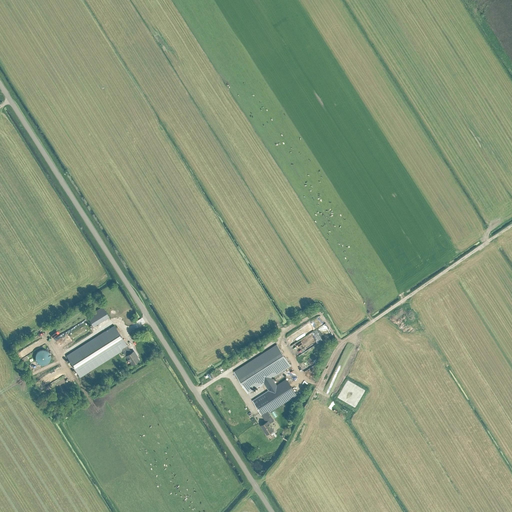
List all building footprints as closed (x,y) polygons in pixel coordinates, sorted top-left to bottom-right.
[(93,326),(108,317),(102,306),(87,316),(93,326)] [(58,331),(82,318),(79,314),(59,325),(61,327),(58,329),(57,328),(57,329),(58,331)] [(323,314),(287,334),(292,342),(298,338),(299,339),(292,343),(298,354),(303,350),(314,344),(334,332),(327,320),(326,320),(323,314)] [(132,364),(139,360),(137,356),(134,351),(131,352),(114,325),(66,355),(80,377),(122,350),(126,356),(132,364)] [(67,342),(79,334),(77,330),(73,333),(71,330),(63,336),(67,342)] [(22,347),(25,353),(37,347),(35,343),(28,346),(28,345),(22,347)] [(269,412),(297,395),(286,379),(277,385),(272,378),(290,366),(277,344),(234,371),(248,393),(264,382),(269,390),(253,400),(267,422),(261,425),(267,434),(274,430),(269,422),(274,420),(269,412)] [(38,352),(37,352),(36,353),(36,354),(36,355),(35,356),(35,357),(35,358),(35,359),(36,360),(36,361),(37,362),(37,363),(38,363),(39,364),(40,364),(41,364),(42,365),(43,365),(44,365),(45,364),(46,364),(47,363),(48,362),(49,362),(49,361),(50,360),(50,359),(50,358),(50,357),(50,356),(50,355),(50,354),(49,354),(49,353),(48,352),(47,351),(46,350),(45,350),(44,350),(43,350),(42,350),(41,350),(40,350),(39,350),(38,351),(38,352)] [(340,395),(357,404),(366,386),(350,379),(349,380),(353,382),(351,386),(358,390),(355,396),(343,390),(340,395)]
